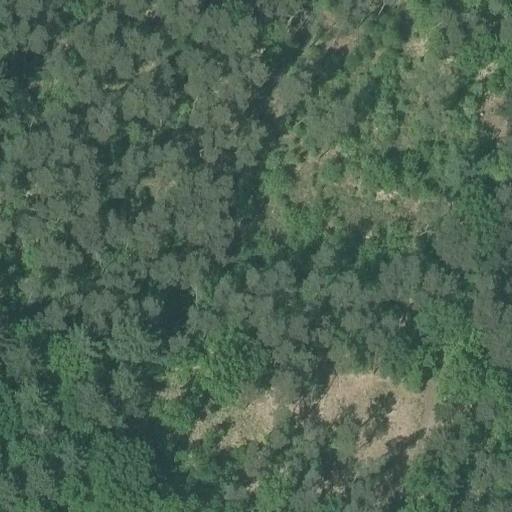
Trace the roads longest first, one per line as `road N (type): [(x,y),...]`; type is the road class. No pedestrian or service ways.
road 1 (track): [(432,368),(0,348)]
road 2 (track): [(432,368),(510,0)]
road 3 (track): [(402,511),(432,368)]
